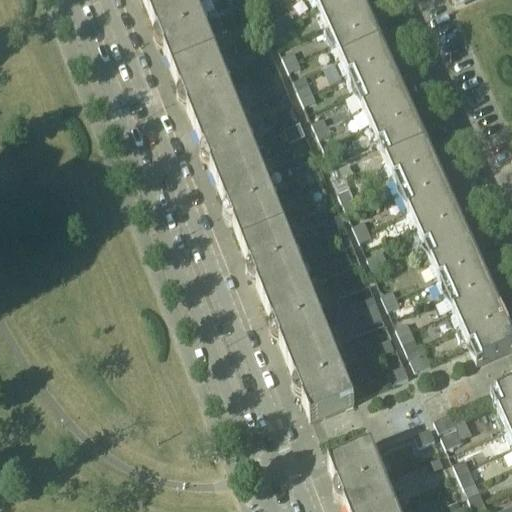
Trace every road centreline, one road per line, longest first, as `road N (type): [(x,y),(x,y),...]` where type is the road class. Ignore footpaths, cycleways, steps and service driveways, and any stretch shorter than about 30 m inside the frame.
road 1 (residential): [(65,0),(269,511)]
road 2 (residential): [(304,511),(101,0)]
road 3 (residential): [(511,238),(404,0)]
